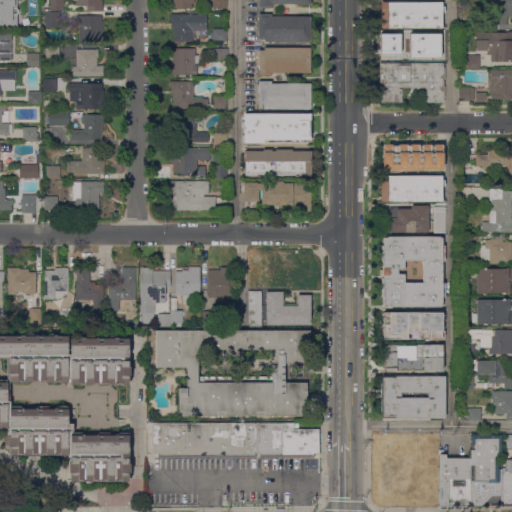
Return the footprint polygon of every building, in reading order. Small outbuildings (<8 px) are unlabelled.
[(15,0),(0,0),(0,27),(16,28),(15,0)] [(49,0),(64,0),(64,11),(48,11),(48,8),(49,8),(49,0)] [(103,0),(103,11),(87,11),(87,6),(77,6),(77,0),(103,0)] [(195,0),(195,4),(192,4),(192,9),(175,9),(175,3),(172,3),(172,0),(195,0)] [(213,0),(227,0),(228,8),(214,9),(213,0)] [(259,0),(311,0),(311,4),(274,4),(274,8),(259,8),(259,0)] [(483,24),(483,4),(490,4),(490,0),(511,0),(511,17),(507,17),(507,25),(483,24)] [(442,2),(442,30),(380,30),(380,2),(442,2)] [(60,27),(46,28),(46,12),(60,12),(60,27)] [(258,14),(272,14),(272,17),(311,17),(311,42),(265,42),(265,39),(259,39),(258,14)] [(103,16),(102,21),(105,21),(105,35),(99,35),(98,43),(79,42),(79,24),(77,24),(77,15),(103,16)] [(207,15),(207,30),(193,30),(193,42),(173,42),(173,39),(173,36),(173,33),(173,32),(172,32),(172,27),(171,27),(171,21),(170,21),(170,18),(171,18),(171,15),(207,15)] [(31,18),(31,30),(18,29),(18,17),(31,18)] [(227,29),(227,41),(213,41),(213,40),(211,40),(211,37),(213,37),(213,29),(227,29)] [(394,58),(394,47),(387,47),(387,42),(382,42),(382,31),(402,32),(402,33),(412,33),(412,32),(421,32),(421,33),(422,33),(422,35),(421,35),(421,38),(422,38),(422,40),(419,40),(419,52),(414,52),(414,54),(416,54),(416,56),(415,56),(415,58),(394,58)] [(0,60),(10,61),(11,33),(0,32),(0,60)] [(511,62),(491,62),(491,55),(487,55),(487,51),(476,51),(476,32),(507,33),(508,32),(511,32),(511,62)] [(46,58),(46,46),(59,46),(60,58),(46,58)] [(195,65),(197,65),(197,75),(171,75),(171,63),(173,63),(173,48),(195,48),(195,55),(198,55),(198,65),(195,65)] [(228,60),(214,60),(214,48),(228,48),(228,60)] [(259,50),(265,50),(265,48),(311,48),(311,73),(272,73),(272,75),(259,75),(259,50)] [(99,49),(99,57),(97,57),(97,66),(104,66),(104,76),(73,76),(73,66),(77,66),(77,49),(99,49)] [(39,54),(39,66),(27,66),(27,53),(39,54)] [(480,68),(467,68),(468,55),(480,55),(480,68)] [(444,63),(444,68),(445,68),(445,79),(444,79),(444,86),(445,86),(445,98),(444,98),(444,102),(425,102),(425,87),(399,87),(399,89),(401,89),(401,102),(380,102),(380,63),(444,63)] [(0,70),(15,71),(15,91),(2,91),(2,96),(0,95),(0,70)] [(511,70),(511,96),(511,100),(504,100),(504,99),(491,99),(491,93),(489,93),(489,78),(490,78),(490,70),(511,70)] [(57,91),(43,91),(43,79),(57,79),(57,91)] [(193,81),(193,97),(203,97),(203,98),(209,98),(209,108),(174,108),(174,100),(173,100),(173,94),(171,94),(171,81),(193,81)] [(272,81),(272,83),(311,83),(311,109),(265,109),(265,106),(259,106),(259,81),(272,81)] [(103,83),(103,88),(104,88),(104,109),(76,109),(76,101),(70,101),(70,92),(69,92),(69,83),(103,83)] [(474,88),(474,100),(470,100),(470,101),(458,101),(458,88),(474,88)] [(41,92),(41,104),(28,104),(28,92),(41,92)] [(486,93),(486,101),(476,101),(476,93),(486,93)] [(213,108),(213,95),(227,95),(227,108),(213,108)] [(0,134),(0,106),(1,106),(1,124),(9,124),(9,134),(0,134)] [(49,126),(49,113),(70,113),(70,126),(49,126)] [(181,141),(182,131),(174,131),(174,113),(197,114),(197,123),(199,123),(199,133),(197,133),(197,136),(198,136),(198,139),(197,139),(197,142),(181,141)] [(84,129),(84,123),(82,123),(82,114),(105,114),(105,124),(103,124),(103,132),(101,132),(101,140),(70,140),(70,129),(84,129)] [(311,114),(311,140),(264,140),(264,143),(244,143),(244,141),(243,141),(243,136),(245,136),(245,128),(243,128),(243,123),(244,123),(244,114),(311,114)] [(37,127),(37,141),(23,141),(23,127),(37,127)] [(215,131),(226,131),(225,144),(214,144),(215,131)] [(383,170),(383,144),(443,144),(443,154),(445,154),(445,163),(444,163),(444,170),(383,170)] [(206,166),(206,175),(194,175),(194,173),(189,173),(189,175),(180,175),(180,173),(173,173),(173,147),(210,147),(210,160),(197,160),(197,166),(206,166)] [(82,161),(82,148),(101,148),(101,154),(103,154),(103,161),(105,161),(105,167),(107,167),(107,174),(73,174),(73,172),(67,172),(67,161),(82,161)] [(264,151),(264,149),(272,149),(272,151),(276,151),(276,149),(293,150),(293,151),(312,151),(312,176),(245,175),(245,151),(264,151)] [(470,163),(460,163),(460,149),(470,149),(470,163)] [(511,180),(509,180),(509,173),(505,173),(505,170),(488,170),(488,169),(481,169),(481,165),(476,165),(476,155),(488,154),(488,151),(492,151),(492,150),(494,149),(495,149),(496,149),(497,149),(498,150),(503,150),(503,152),(511,151),(511,180)] [(35,165),(35,178),(19,178),(20,164),(35,165)] [(228,165),(228,179),(215,179),(214,165),(228,165)] [(60,178),(47,178),(46,166),(60,166),(60,178)] [(381,202),(381,176),(443,175),(443,180),(445,180),(445,187),(443,187),(443,202),(381,202)] [(0,181),(4,181),(4,188),(5,188),(5,200),(12,200),(12,201),(14,201),(14,204),(12,204),(12,210),(0,210),(0,181)] [(99,209),(90,209),(90,211),(68,210),(68,202),(76,202),(76,200),(73,200),(73,182),(81,182),(81,181),(105,181),(104,185),(103,185),(103,189),(105,189),(105,193),(100,193),(99,209)] [(209,194),(204,194),(204,197),(216,197),(216,210),(203,210),(203,211),(173,210),(173,194),(170,194),(170,181),(209,181),(209,194)] [(273,183),(273,181),(284,181),(284,183),(312,183),(311,211),(292,211),(292,206),(281,206),(281,208),(276,208),(276,205),(262,205),(262,191),(259,191),(259,201),(257,201),(257,210),(244,210),(244,183),(273,183)] [(488,222),(488,210),(491,210),(491,201),(488,201),(488,189),(502,189),(502,191),(511,191),(511,232),(482,232),(482,231),(481,230),(481,226),(482,225),(482,222),(488,222)] [(37,195),(37,197),(40,197),(40,201),(41,201),(41,211),(37,211),(37,213),(22,213),(22,195),(37,195)] [(58,196),(58,211),(44,210),(44,196),(58,196)] [(389,232),(389,208),(411,209),(411,206),(429,206),(429,232),(389,232)] [(445,234),(433,234),(433,207),(445,207),(445,234)] [(383,266),(383,261),(382,261),(382,246),(383,246),(383,237),(443,237),(443,246),(445,246),(445,262),(443,262),(443,266),(443,282),(445,282),(445,297),(445,298),(443,298),(443,306),(383,306),(383,297),(382,297),(382,278),(383,278),(383,266)] [(503,239),(503,242),(511,242),(511,263),(480,264),(479,240),(503,239)] [(249,257),(262,257),(262,281),(266,281),(266,289),(249,289),(249,257)] [(271,288),(271,257),(283,257),(283,263),(296,263),(296,265),(299,265),(299,257),(311,257),(311,288),(271,288)] [(141,267),(153,267),(153,271),(170,271),(170,287),(166,287),(166,303),(156,303),(156,312),(141,313),(141,267)] [(175,271),(182,271),(182,270),(189,270),(189,267),(200,267),(200,295),(193,295),(193,311),(187,311),(187,303),(182,303),(182,295),(175,295),(175,271)] [(207,274),(208,274),(208,270),(220,270),(220,267),(233,267),(233,295),(224,295),(224,298),(209,298),(209,296),(208,296),(207,274)] [(21,268),(21,269),(29,269),(30,272),(36,272),(37,294),(25,294),(25,291),(17,292),(17,295),(8,295),(8,268),(21,268)] [(69,294),(64,294),(63,297),(63,299),(44,299),(44,270),(55,270),(55,268),(69,268),(69,294)] [(76,300),(77,268),(91,268),(90,282),(97,282),(96,284),(105,284),(104,311),(93,310),(93,300),(76,300)] [(109,285),(121,285),(121,281),(123,281),(123,268),(137,268),(137,310),(109,310),(109,285)] [(475,269),(511,269),(511,293),(476,294),(475,269)] [(248,291),(260,291),(260,326),(248,326),(248,291)] [(267,325),(267,292),(283,292),(283,305),(297,305),(297,295),(312,295),(311,325),(267,325)] [(476,299),(509,299),(509,300),(511,300),(511,324),(505,324),(476,324),(476,299)] [(29,321),(39,321),(40,308),(29,308),(29,321)] [(73,324),(61,324),(61,310),(73,310),(73,324)] [(170,314),(170,311),(177,311),(182,311),(182,323),(180,323),(180,327),(157,328),(157,314),(170,314)] [(216,311),(215,324),(203,324),(203,311),(216,311)] [(443,312),(443,315),(445,315),(445,321),(443,321),(443,330),(445,330),(445,337),(443,337),(443,339),(384,340),(384,335),(383,335),(383,329),(384,329),(384,320),(383,320),(383,314),(384,314),(384,313),(443,312)] [(212,418),(212,416),(183,416),(183,412),(179,412),(179,388),(188,388),(188,368),(156,368),(156,330),(310,331),(310,416),(215,416),(215,418),(212,418)] [(466,339),(466,330),(511,330),(511,354),(489,354),(489,348),(481,348),(481,339),(466,339)] [(0,336),(25,336),(25,334),(34,334),(34,336),(49,336),(49,334),(54,334),(54,336),(68,336),(68,354),(71,354),(71,339),(85,338),(85,336),(95,336),(95,339),(110,338),(110,336),(115,336),(115,338),(129,338),(129,367),(131,367),(131,376),(130,376),(130,385),(123,385),(123,384),(115,384),(115,386),(108,386),(108,385),(83,385),(83,386),(78,386),(78,385),(72,385),(72,387),(67,387),(67,382),(54,382),(54,383),(48,383),(48,382),(32,382),(32,383),(25,383),(25,382),(22,382),(22,383),(16,383),(16,382),(10,382),(10,389),(10,409),(17,409),(16,410),(20,410),(20,408),(37,409),(37,410),(41,410),(41,408),(58,409),(57,410),(61,410),(61,406),(68,406),(67,423),(73,423),(73,431),(71,433),(71,435),(77,435),(77,437),(81,437),(81,435),(99,435),(99,436),(102,437),(102,435),(118,435),(118,436),(122,437),(122,435),(129,435),(129,481),(72,481),(70,481),(71,473),(71,472),(69,472),(69,463),(70,463),(71,457),(68,457),(68,455),(13,455),(11,455),(10,454),(9,446),(8,446),(8,441),(5,441),(4,441),(5,431),(7,430),(7,428),(0,428),(0,336)] [(443,371),(384,371),(384,345),(443,345),(443,371)] [(475,358),(461,358),(461,345),(475,345),(475,358)] [(509,360),(509,368),(511,368),(511,389),(505,389),(505,383),(488,383),(488,374),(477,374),(477,367),(476,367),(475,362),(477,362),(477,360),(509,360)] [(381,418),(382,376),(445,376),(445,418),(381,418)] [(474,389),(460,389),(460,377),(474,377),(474,389)] [(511,391),(511,420),(507,420),(507,413),(496,413),(496,402),(493,402),(493,392),(511,391)] [(482,420),(468,420),(468,408),(482,408),(482,420)] [(299,423),(299,429),(319,429),(319,454),(314,454),(314,458),(260,458),(260,454),(256,454),(256,457),(158,458),(158,453),(152,453),(152,423),(299,423)] [(470,506),(470,458),(470,450),(471,450),(471,435),(501,435),(501,457),(499,457),(499,469),(500,469),(500,473),(500,505),(470,506)] [(438,455),(438,450),(444,450),(444,455),(446,455),(446,458),(470,458),(470,506),(470,507),(469,507),(469,508),(463,508),(463,507),(462,507),(462,508),(455,508),(455,507),(454,507),(454,508),(448,508),(448,507),(447,507),(447,508),(441,508),(441,507),(438,507),(438,462),(434,462),(434,455),(438,455)] [(500,473),(503,473),(503,471),(505,471),(505,460),(511,460),(511,505),(500,505),(500,473)]
